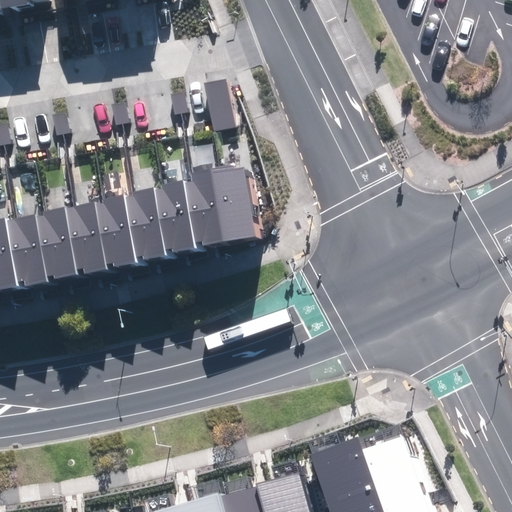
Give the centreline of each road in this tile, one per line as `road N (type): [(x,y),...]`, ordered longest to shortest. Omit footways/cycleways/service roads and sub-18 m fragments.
road 1 (secondary): [(428,301),(256,371),(97,411),(0,425)]
road 2 (secondary): [(0,392),(158,366),(302,323),(410,269)]
road 3 (residential): [(0,83),(292,36)]
road 4 (residential): [(410,269),(292,36)]
road 5 (residential): [(511,476),(428,301)]
